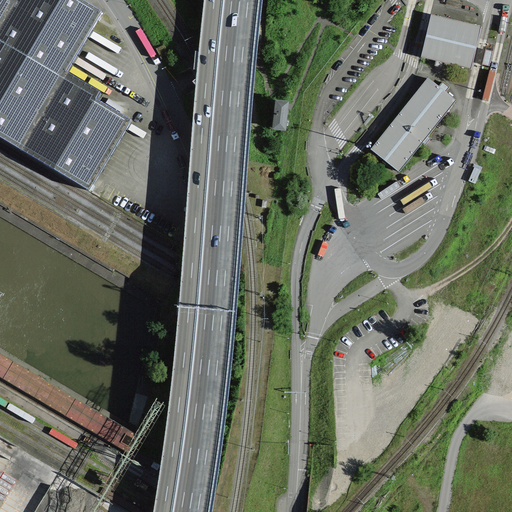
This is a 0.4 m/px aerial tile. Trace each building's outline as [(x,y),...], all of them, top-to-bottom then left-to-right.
[(0,0),(0,137),(89,191),(131,120),(97,100),(101,93),(67,72),(102,12),(81,0),(0,0)] [(481,27),(432,15),(421,57),(435,60),(434,65),(442,67),(443,62),(471,69),(481,27)] [(169,54),(165,45),(159,48),(163,57),(169,54)] [(493,52),(485,50),(482,64),(489,66),(493,52)] [(371,149),(399,171),(456,100),(445,92),(449,87),(443,82),(439,87),(428,78),(371,149)] [(275,130),(286,131),(288,107),(278,106),(275,130)] [(0,352),(0,376),(128,453),(138,435),(106,416),(0,352)]
